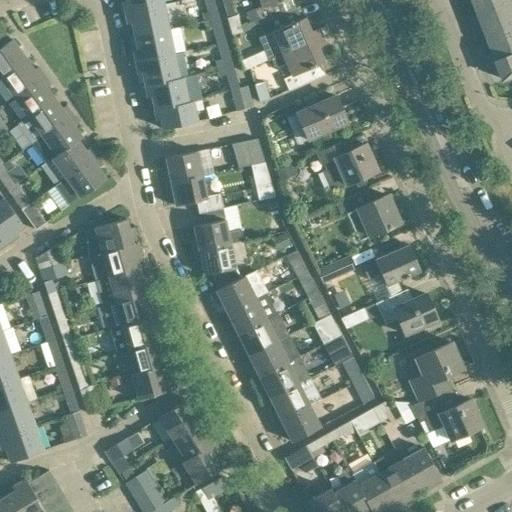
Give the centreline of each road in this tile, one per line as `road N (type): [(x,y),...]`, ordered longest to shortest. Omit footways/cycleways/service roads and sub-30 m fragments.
road 1 (residential): [(331,0),(511,408)]
road 2 (secondary): [(380,2),(425,130),(511,306)]
road 3 (secondary): [(511,245),(380,2)]
road 4 (residential): [(0,478),(94,443),(215,374)]
road 5 (residential): [(215,374),(156,255),(137,186)]
road 6 (residential): [(137,186),(106,19),(94,0)]
road 7 (residential): [(0,266),(137,186)]
road 8 (residential): [(295,511),(215,374)]
road 9 (residential): [(489,125),(442,0)]
